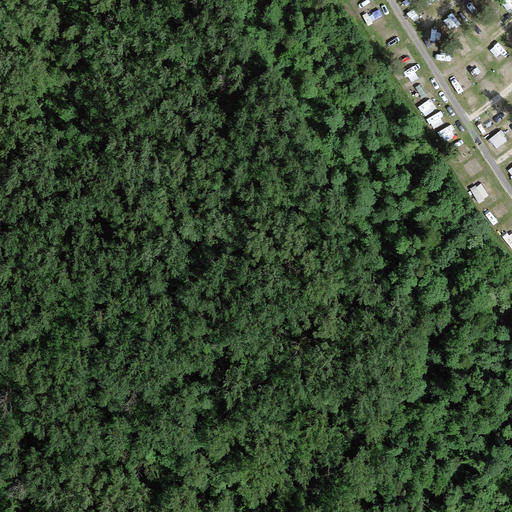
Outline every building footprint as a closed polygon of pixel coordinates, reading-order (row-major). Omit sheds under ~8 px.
[(364,18),(376,11),(368,0),(365,0),(357,5),(364,18)] [(461,0),(460,2),(473,16),(480,9),(471,0),(461,0)] [(478,37),(489,33),(484,22),(473,26),(478,37)] [(383,33),(389,43),(403,36),(397,26),(383,33)] [(390,52),(401,73),(419,64),(407,42),(390,52)] [(477,79),(488,72),(478,55),(467,61),(477,79)] [(497,66),(506,82),(511,78),(511,58),(497,66)] [(488,96),(499,88),(488,73),(478,80),(488,96)] [(410,93),(423,86),(416,75),(404,82),(410,93)] [(421,110),(437,101),(430,90),(414,99),(421,110)] [(511,104),(509,100),(493,112),(501,122),(511,113),(511,104)] [(441,107),(427,117),(434,127),(448,118),(441,107)] [(488,111),(475,119),(486,135),(499,126),(488,111)] [(445,139),(457,131),(450,120),(438,128),(445,139)] [(497,130),(486,139),(498,153),(509,144),(497,130)] [(466,140),(454,148),(461,160),(473,152),(466,140)] [(511,174),(511,154),(503,161),(511,174)] [(464,161),(470,174),(483,168),(477,155),(464,161)] [(473,192),(488,183),(482,173),(467,183),(473,192)] [(483,206),(498,198),(492,187),(477,195),(483,206)] [(498,217),(510,208),(502,198),(491,207),(498,217)] [(499,225),(503,229),(511,220),(511,218),(510,216),(499,225)] [(511,222),(503,230),(507,236),(511,231),(511,222)]
